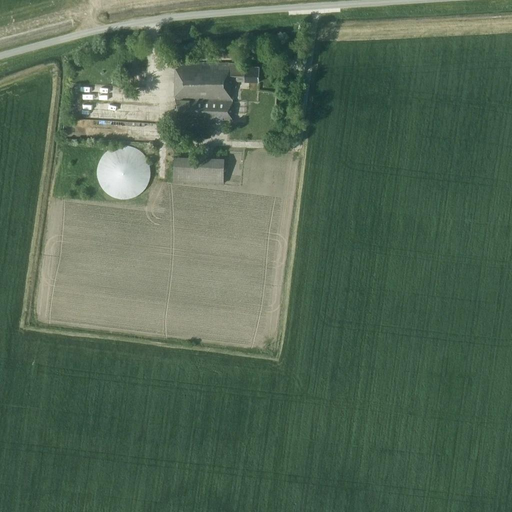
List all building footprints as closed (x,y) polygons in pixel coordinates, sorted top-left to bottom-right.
[(237,48),(223,48),(223,58),(237,58),(237,48)] [(145,49),(125,50),(126,86),(146,86),(145,49)] [(258,67),(252,67),(252,63),(175,62),(174,119),(231,119),(232,82),(259,82),(258,67)] [(102,156),(100,159),(99,163),(98,166),(97,170),(97,173),(98,177),(99,180),(100,184),(102,187),(104,190),(107,192),(110,194),(113,196),(116,197),(120,198),(123,199),(127,198),(130,198),(134,197),(137,195),(140,193),(143,191),(145,188),(147,185),(149,182),(150,179),(151,175),(151,172),(151,168),(150,165),(149,161),(148,158),(146,155),(143,152),(140,150),(137,148),(134,147),(131,145),(127,145),(123,145),(120,145),(116,146),(113,147),(110,149),(107,151),(104,154),(102,156)] [(225,157),(174,156),(173,182),(224,183),(225,157)]
